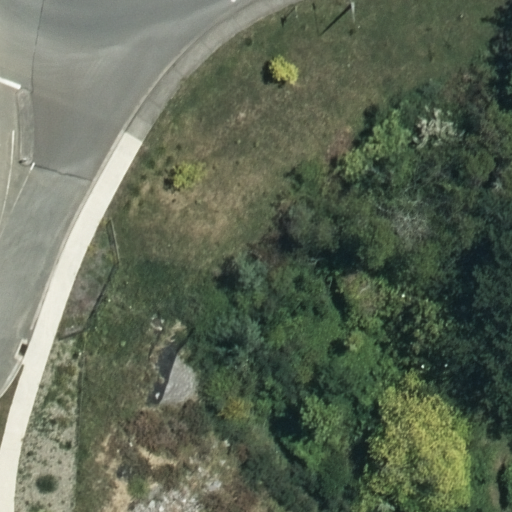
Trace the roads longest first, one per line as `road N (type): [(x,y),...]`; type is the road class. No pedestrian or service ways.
road 1 (residential): [(48,48),(0,195)]
road 2 (residential): [(156,0),(98,40),(48,48)]
